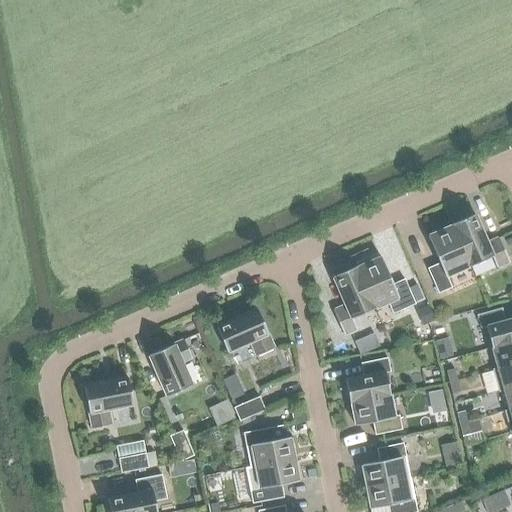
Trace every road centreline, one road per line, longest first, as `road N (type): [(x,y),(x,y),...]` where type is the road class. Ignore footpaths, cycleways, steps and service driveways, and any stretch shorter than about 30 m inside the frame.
road 1 (residential): [(285,262),(58,361),(47,373),(71,511)]
road 2 (residential): [(285,262),(334,511)]
road 3 (residential): [(510,162),(285,262)]
